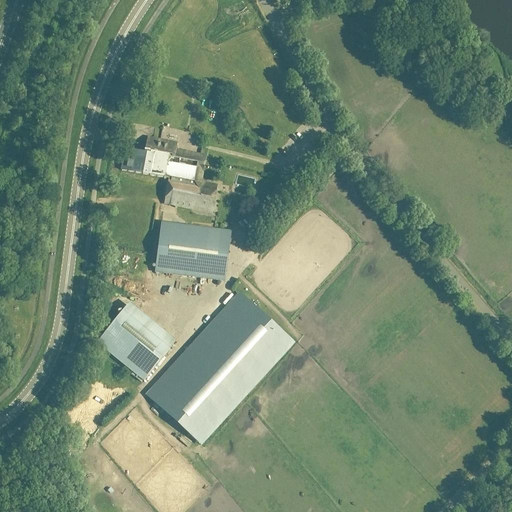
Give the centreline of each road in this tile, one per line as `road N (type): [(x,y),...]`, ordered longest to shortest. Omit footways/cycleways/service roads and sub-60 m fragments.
road 1 (tertiary): [(145,0),(112,61),(89,131),(57,343),(42,380),(0,423)]
road 2 (unclassified): [(511,345),(344,144),(264,0)]
